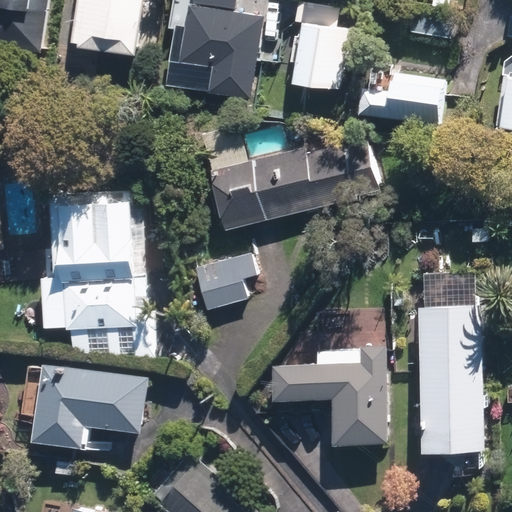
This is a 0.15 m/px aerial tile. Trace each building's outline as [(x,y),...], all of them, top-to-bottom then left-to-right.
[(0,0),(0,40),(52,49),(59,0),(0,0)] [(156,0),(93,0),(88,37),(96,38),(96,41),(150,49),(156,0)] [(305,61),(303,80),(345,86),(348,84),(352,85),(360,26),(354,23),(346,22),(348,4),(318,0),(307,0),(299,60),(305,61)] [(463,0),(417,0),(416,31),(461,34),(463,0)] [(273,13),(200,2),(191,58),(223,64),(219,88),(260,95),(273,13)] [(401,86),(375,81),(371,108),(424,117),(423,122),(448,126),(449,121),(459,96),(460,81),(457,79),(457,76),(406,66),(401,86)] [(248,121),(217,128),(238,225),(386,192),(384,161),(373,131),(256,156),(248,121)] [(146,186),(62,191),(65,244),(49,245),(54,325),(82,323),(83,348),(165,355),(163,309),(157,308),(154,198),(146,186)] [(258,246),(203,264),(217,307),(272,289),(258,246)] [(436,302),(430,303),(438,447),(497,444),(489,300),(485,300),(484,266),(434,269),(436,302)] [(327,359),(285,360),(286,396),(345,394),(346,441),(400,439),(397,342),(369,343),(369,347),(327,348),(327,359)] [(159,373),(57,358),(57,364),(41,361),(38,383),(54,385),(50,413),(49,413),(46,435),(100,443),(103,420),(154,427),(159,373)] [(271,511),(197,449),(161,493),(184,511),(271,511)]
